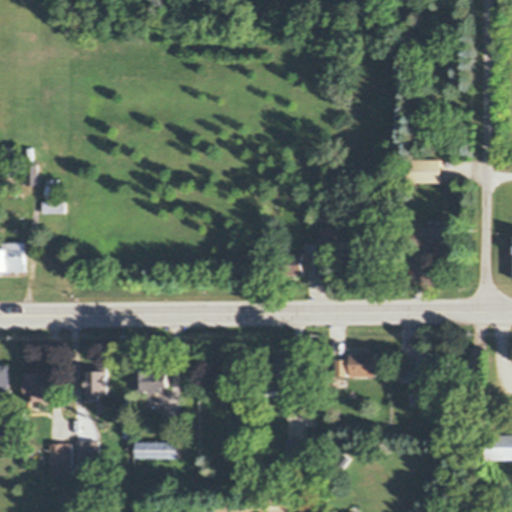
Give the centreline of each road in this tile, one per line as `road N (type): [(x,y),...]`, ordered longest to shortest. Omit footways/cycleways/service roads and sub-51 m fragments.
road 1 (secondary): [(511,312),(0,316)]
road 2 (residential): [(489,313),(489,0)]
